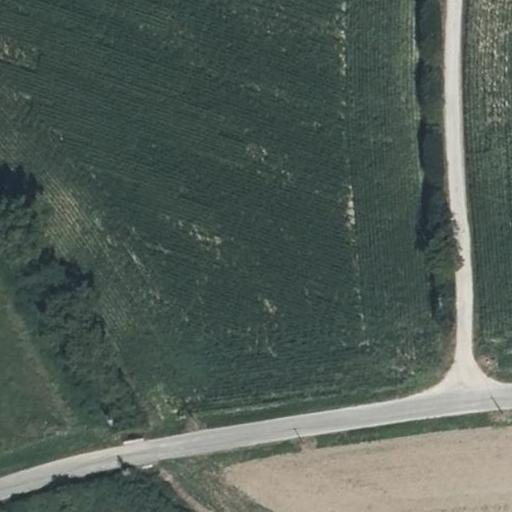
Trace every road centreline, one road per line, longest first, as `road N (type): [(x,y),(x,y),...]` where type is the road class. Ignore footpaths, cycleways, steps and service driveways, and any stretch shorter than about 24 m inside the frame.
road 1 (unclassified): [(0,497),(124,456),(481,414)]
road 2 (unclassified): [(481,414),(458,70),(462,0)]
